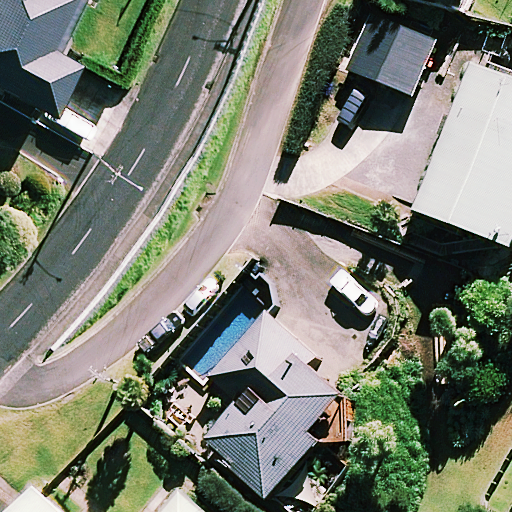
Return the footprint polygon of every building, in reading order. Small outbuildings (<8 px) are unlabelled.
[(81,0),(0,0),(0,94),(47,120),(74,72),(50,59),(81,0)] [(382,0),(379,12),(472,41),(485,0),(382,0)] [(443,51),(377,26),(355,81),(421,107),(443,51)] [(511,88),(478,75),(417,224),(511,262),(511,88)] [(357,432),(366,422),(316,378),(324,369),(267,319),(210,384),(250,420),(215,460),(273,511),(286,511),(334,459),(356,459),(357,432)] [(53,511),(41,500),(29,511),(53,511)] [(199,511),(188,502),(179,511),(199,511)]
